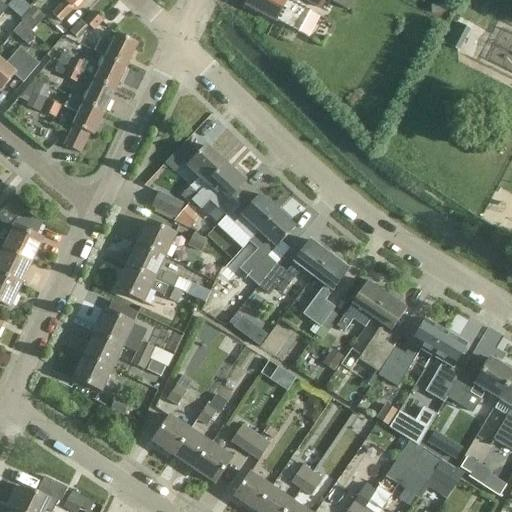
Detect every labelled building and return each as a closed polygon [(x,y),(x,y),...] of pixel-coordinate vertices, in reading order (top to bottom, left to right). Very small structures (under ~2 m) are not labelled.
[(63,0),(66,2),(53,16),(60,23),(74,9),(73,7),(79,0),(63,0)] [(275,21),(288,29),(298,34),(310,12),(289,0),(250,0),(246,7),(275,22),(275,21)] [(303,0),(320,9),(321,9),(325,0),(303,0)] [(0,4),(0,23),(6,29),(15,17),(0,4)] [(21,21),(32,32),(46,18),(34,7),(21,21)] [(93,13),(85,23),(94,31),(103,22),(93,13)] [(16,18),(12,22),(18,27),(21,22),(16,18)] [(13,33),(28,46),(37,37),(21,24),(13,33)] [(79,24),(67,35),(73,42),(85,30),(79,24)] [(457,28),(451,40),(461,45),(464,39),(467,33),(457,28)] [(100,40),(94,52),(126,68),(137,45),(117,35),(112,45),(100,40)] [(0,60),(0,91),(0,92),(14,76),(23,84),(39,65),(19,49),(5,66),(0,60)] [(115,91),(126,68),(94,52),(94,53),(105,58),(100,69),(83,61),(82,62),(63,54),(58,64),(69,69),(81,74),(95,81),(115,91)] [(81,74),(69,69),(65,78),(77,83),(81,74)] [(104,114),(115,91),(95,81),(84,103),(69,97),(104,114)] [(38,83),(31,98),(42,103),(49,88),(38,83)] [(104,114),(69,97),(64,107),(79,114),(73,127),(64,146),(80,154),(89,135),(93,137),(104,114)] [(61,106),(49,101),(44,113),(56,118),(61,106)] [(182,197),(189,204),(226,165),(206,147),(187,168),(199,179),(182,197)] [(226,165),(192,202),(200,210),(207,202),(206,202),(208,200),(208,199),(220,210),(227,217),(244,198),(237,191),(245,183),(243,181),(246,179),(237,171),(234,173),(226,165)] [(152,208),(175,219),(178,216),(183,206),(159,194),(152,208)] [(277,212),(259,196),(251,205),(244,198),(227,217),(252,240),(258,233),(277,212)] [(4,210),(0,214),(0,224),(8,231),(12,227),(14,228),(14,227),(36,238),(42,225),(24,213),(11,202),(10,203),(4,210)] [(295,229),(277,212),(258,233),(267,240),(239,270),(247,277),(241,283),(253,294),(277,266),(268,257),(295,229)] [(137,245),(164,258),(174,235),(148,223),(137,245)] [(3,250),(31,263),(42,241),(36,238),(14,227),(14,228),(4,249),(3,250)] [(188,246),(201,253),(207,241),(205,240),(195,235),(194,235),(188,246)] [(310,242),(294,263),(287,273),(277,266),(253,294),(259,288),(270,296),(279,285),(286,291),(294,280),(295,280),(303,270),(313,277),(329,256),(310,242)] [(137,245),(126,268),(153,280),(164,258),(137,245)] [(4,249),(0,247),(0,275),(21,285),(31,263),(3,250),(4,249)] [(349,270),(329,256),(313,277),(324,286),(303,315),(321,329),(335,309),(325,302),(349,270)] [(153,280),(126,268),(116,290),(143,303),(149,289),(164,296),(164,298),(178,304),(183,293),(168,286),(153,280)] [(0,303),(10,308),(21,285),(0,275),(0,303)] [(173,276),(168,286),(183,293),(188,283),(173,276)] [(345,315),(337,327),(345,333),(353,321),(354,322),(359,325),(365,329),(372,319),(387,296),(367,283),(355,300),(351,305),(352,306),(345,316),(345,315)] [(190,284),(185,297),(205,305),(210,292),(190,284)] [(382,326),(358,360),(378,373),(383,365),(394,349),(385,342),(407,310),(387,296),(372,319),(382,326)] [(106,312),(95,334),(122,347),(136,354),(151,361),(152,360),(153,360),(152,361),(159,365),(165,368),(166,366),(171,356),(160,351),(151,347),(141,343),(147,331),(133,325),(133,324),(107,312),(106,312)] [(384,368),(379,377),(388,383),(398,388),(403,380),(420,350),(432,357),(446,334),(425,321),(405,355),(395,349),(385,366),(384,368)] [(254,328),(246,338),(259,347),(266,337),(254,328)] [(95,334),(84,357),(112,370),(122,347),(95,334)] [(443,363),(426,393),(443,403),(461,374),(453,369),(466,346),(446,334),(432,357),(443,363)] [(332,350),(322,364),(334,372),(344,358),(332,350)] [(136,354),(131,365),(144,371),(147,370),(151,361),(136,354)] [(84,357),(74,379),(101,392),(112,370),(84,357)] [(461,374),(443,403),(445,404),(448,399),(459,406),(472,414),(480,401),(481,401),(486,392),(499,400),(511,378),(511,372),(490,360),(475,384),(472,382),(472,381),(461,374)] [(152,361),(147,371),(161,378),(165,368),(159,365),(152,361)] [(370,374),(364,383),(370,387),(379,374),(378,373),(374,371),(372,375),(370,374)] [(507,418),(495,439),(511,449),(511,378),(499,400),(500,400),(511,407),(511,410),(508,417),(507,418)] [(187,393),(177,386),(167,400),(177,407),(187,393)] [(198,420),(207,427),(216,414),(219,416),(228,403),(218,395),(211,404),(209,403),(198,420)] [(124,416),(129,405),(115,399),(110,410),(124,416)] [(398,413),(385,404),(376,420),(389,428),(398,413)] [(169,418),(164,426),(153,443),(173,457),(190,432),(169,418)] [(231,443),(239,449),(249,455),(261,438),(243,425),(231,443)] [(263,433),(274,440),(278,433),(268,426),(263,433)] [(173,457),(194,470),(211,446),(190,432),(173,457)] [(462,449),(434,433),(428,444),(455,460),(462,449)] [(261,438),(249,455),(259,462),(271,444),(261,438)] [(211,446),(194,470),(215,484),(231,460),(211,446)] [(417,497),(428,480),(436,466),(406,447),(395,463),(408,472),(399,486),(417,497)] [(466,458),(460,469),(470,475),(477,464),(466,458)] [(441,460),(426,487),(441,496),(446,488),(453,492),(464,474),(441,460)] [(291,484),(301,491),(313,473),(303,466),(291,484)] [(313,473),(301,491),(311,498),(323,480),(313,473)] [(250,475),(246,481),(235,498),(256,511),(271,489),(250,475)] [(489,475),(481,486),(498,497),(506,486),(489,475)] [(12,510),(15,511),(44,511),(45,510),(48,511),(53,511),(59,501),(61,502),(67,489),(44,478),(36,494),(22,488),(12,510)] [(271,489),(256,511),(255,511),(286,511),(292,503),(271,489)] [(69,497),(64,508),(73,511),(78,511),(83,503),(69,497)] [(373,498),(366,508),(371,511),(379,511),(384,505),(373,498)] [(362,511),(365,508),(355,501),(347,511),(362,511)] [(304,511),(292,503),(286,511),(304,511)]
